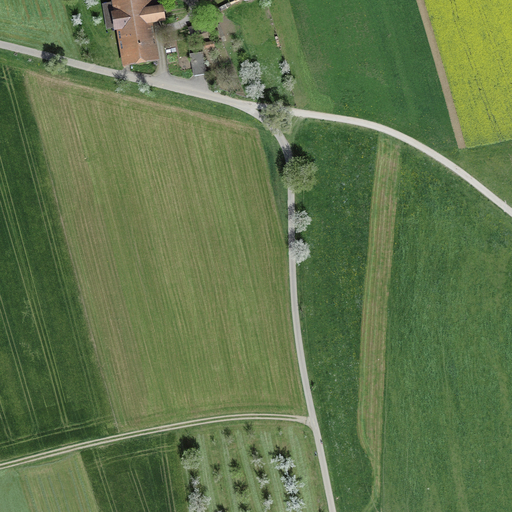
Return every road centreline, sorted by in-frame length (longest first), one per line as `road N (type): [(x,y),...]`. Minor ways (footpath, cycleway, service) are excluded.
road 1 (track): [(332,511),(297,332),(290,162),(279,135),(235,102),(0,44)]
road 2 (track): [(313,421),(214,419),(0,466)]
road 3 (track): [(249,108),(378,129),(455,171),(511,217)]
